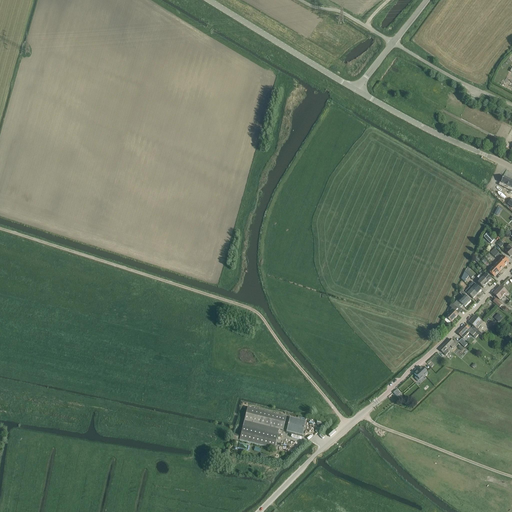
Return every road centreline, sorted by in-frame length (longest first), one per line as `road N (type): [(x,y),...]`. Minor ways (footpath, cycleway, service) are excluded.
road 1 (track): [(0,228),(251,308),(347,425)]
road 2 (unclassified): [(357,89),(310,171),(293,247),(313,311),(384,394)]
road 3 (unclassified): [(384,394),(511,267)]
road 4 (secondary): [(357,89),(207,0)]
road 5 (secondary): [(511,167),(357,89)]
road 6 (unclassified): [(258,511),(384,394)]
road 7 (track): [(364,411),(382,427),(511,476)]
